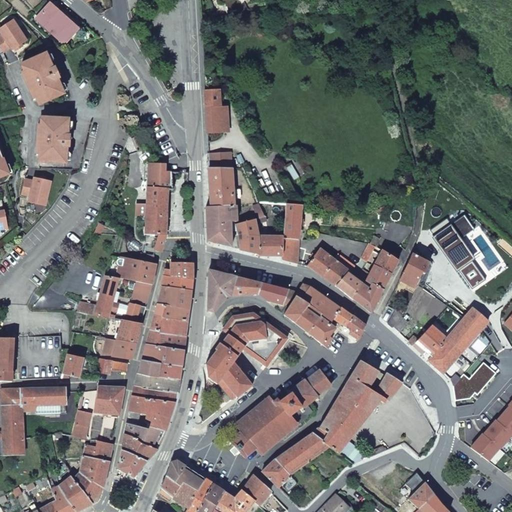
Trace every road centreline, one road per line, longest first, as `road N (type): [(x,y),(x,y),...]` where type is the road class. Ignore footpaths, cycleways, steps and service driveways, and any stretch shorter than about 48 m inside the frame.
road 1 (residential): [(372,320),(304,275),(199,251)]
road 2 (residential): [(199,245),(178,242),(166,251),(128,381)]
road 3 (residential): [(255,467),(313,425),(361,350)]
road 4 (residential): [(306,511),(348,472),(394,455),(435,483)]
road 5 (residential): [(197,443),(321,350)]
road 6 (residential): [(372,320),(415,240),(424,187)]
road 7 (residential): [(321,350),(249,303),(197,328)]
road 8 (residential): [(447,439),(436,380),(378,325)]
road 9 (secondary): [(188,0),(194,138)]
road 10 (tertiary): [(194,138),(115,35)]
road 11 (residential): [(128,381),(0,384)]
road 12 (residential): [(128,381),(102,501)]
